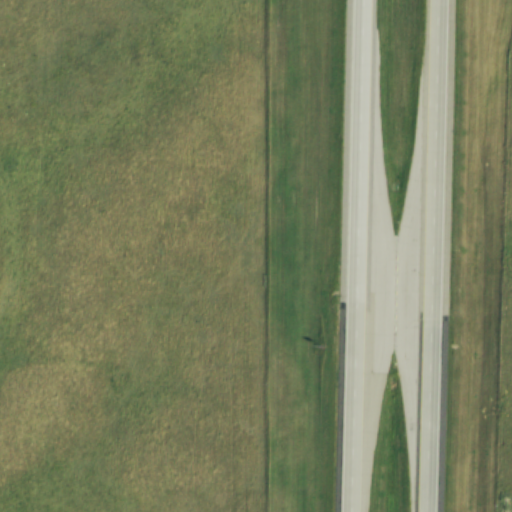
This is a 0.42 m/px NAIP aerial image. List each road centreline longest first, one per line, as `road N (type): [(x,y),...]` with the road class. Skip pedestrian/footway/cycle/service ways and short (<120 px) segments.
road 1 (motorway): [(365,0),(352,511)]
road 2 (motorway): [(435,511),(448,0)]
